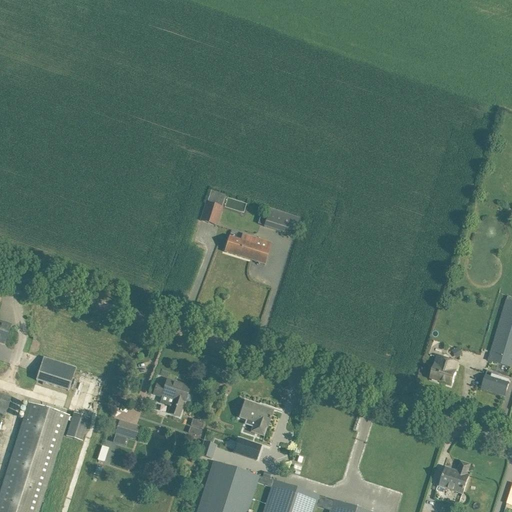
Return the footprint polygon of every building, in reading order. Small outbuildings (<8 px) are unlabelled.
[(222,208),(222,207),(226,196),(210,191),(207,203),(205,202),(199,221),(216,226),(222,208)] [(269,209),(264,227),(294,236),(299,218),(269,209)] [(229,236),(227,243),(224,252),(265,265),(272,243),(242,233),(240,240),(229,236)] [(511,302),(506,300),(488,361),(497,364),(498,359),(496,358),(498,350),(511,353),(511,302)] [(0,344),(6,347),(13,326),(0,322),(0,344)] [(451,385),(454,376),(456,372),(455,371),(458,364),(438,358),(436,365),(434,369),(431,379),(451,385)] [(35,382),(67,393),(75,369),(43,359),(35,382)] [(486,375),(482,389),(505,396),(509,383),(508,382),(509,378),(497,374),(496,378),(486,375)] [(161,398),(160,404),(169,407),(167,414),(178,418),(183,402),(184,403),(190,388),(180,385),(168,381),(167,380),(165,386),(157,384),(153,395),(161,398)] [(0,415),(5,417),(9,406),(11,398),(0,394),(0,415)] [(246,421),(245,425),(252,427),(250,432),(263,437),(266,427),(268,427),(273,411),(245,401),(239,418),(246,421)] [(28,404),(0,489),(0,511),(39,511),(70,417),(28,404)] [(74,413),(65,437),(82,443),(90,419),(74,413)] [(192,420),(191,426),(202,429),(204,424),(192,420)] [(119,421),(115,434),(128,438),(135,440),(139,427),(119,421)] [(190,427),(188,433),(200,437),(202,431),(190,427)] [(115,435),(113,443),(124,446),(127,439),(115,435)] [(239,439),(234,453),(256,461),(261,447),(239,439)] [(204,442),(200,456),(211,459),(215,446),(204,442)] [(214,462),(197,511),(247,511),(257,483),(272,488),(264,511),(313,511),(316,505),(319,496),(214,462)] [(461,463),(458,473),(446,469),(440,487),(463,495),(466,486),(469,476),(467,476),(470,466),(461,463)] [(88,504),(91,490),(85,489),(81,503),(88,504)] [(458,503),(461,495),(450,491),(447,499),(458,503)] [(331,510),(330,511),(368,511),(319,496),(316,505),(331,510)]
